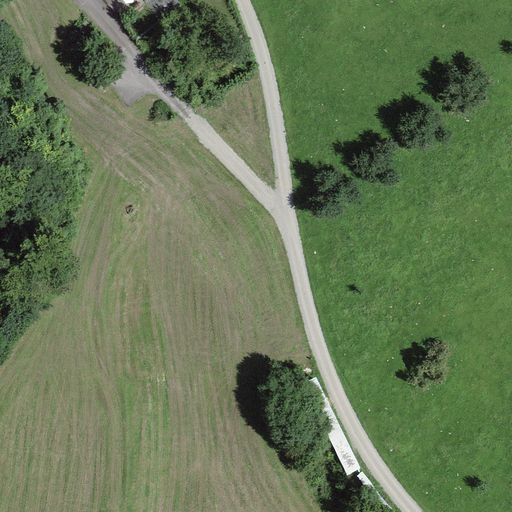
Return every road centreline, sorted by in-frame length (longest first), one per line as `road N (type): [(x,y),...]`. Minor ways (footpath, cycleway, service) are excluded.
road 1 (track): [(411,511),(362,449),(326,373),(285,207),(276,104),(246,0)]
road 2 (track): [(285,207),(261,194),(83,0)]
